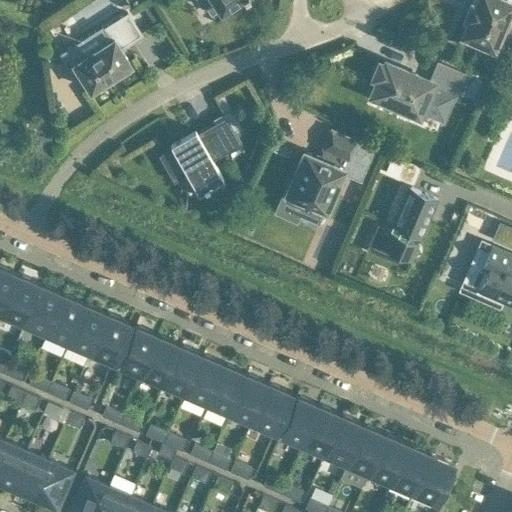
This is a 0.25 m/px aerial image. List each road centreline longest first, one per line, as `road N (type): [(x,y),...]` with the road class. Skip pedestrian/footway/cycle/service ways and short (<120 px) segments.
road 1 (residential): [(511,445),(23,234)]
road 2 (residential): [(300,40),(178,84),(113,122),(82,150),(23,234)]
